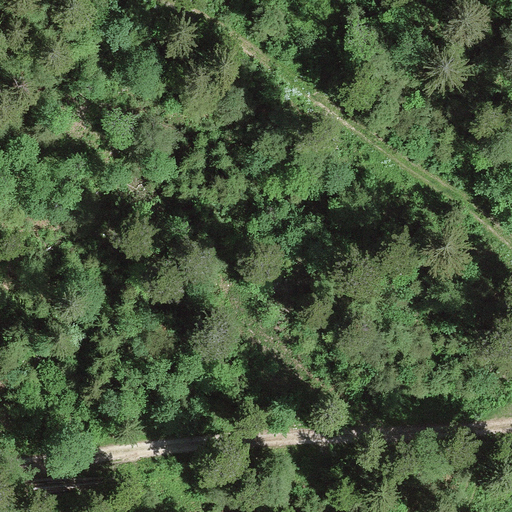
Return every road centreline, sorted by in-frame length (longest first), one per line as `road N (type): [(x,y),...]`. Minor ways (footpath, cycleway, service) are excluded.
road 1 (track): [(511,432),(0,470)]
road 2 (track): [(511,244),(249,47),(166,0)]
